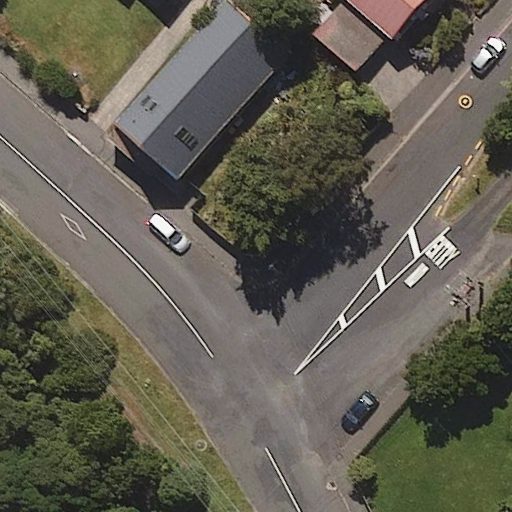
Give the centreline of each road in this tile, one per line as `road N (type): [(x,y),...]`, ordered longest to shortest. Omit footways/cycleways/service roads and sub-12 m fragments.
road 1 (residential): [(0,135),(198,330),(256,415)]
road 2 (residential): [(346,302),(511,47)]
road 3 (residential): [(511,186),(470,226),(346,302)]
road 4 (residential): [(256,415),(346,302)]
